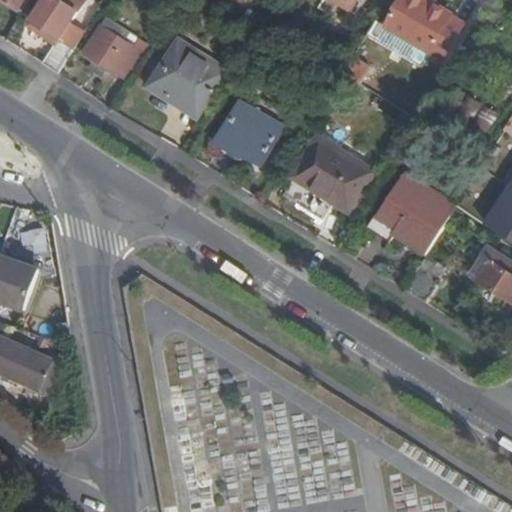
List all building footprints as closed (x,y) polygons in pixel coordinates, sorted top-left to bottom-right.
[(34,0),(0,0),(24,16),(34,0)] [(61,74),(106,0),(47,0),(34,21),(61,39),(46,64),(61,74)] [(326,0),(321,9),(331,15),(339,2),(354,10),(359,0),(326,0)] [(466,27),(423,0),(400,0),(385,26),(444,62),(466,27)] [(126,65),(137,71),(151,49),(108,22),(88,53),(98,59),(92,68),(106,77),(112,68),(120,73),(126,65)] [(150,88),(200,119),(232,68),(182,37),(150,88)] [(137,71),(126,65),(121,72),(133,78),(137,71)] [(474,151),(498,115),(450,85),(430,120),(474,151)] [(242,104),(221,140),(244,154),(246,152),(264,163),(285,130),(242,104)] [(511,135),(506,131),(476,180),(489,189),(499,175),(511,183),(511,135)] [(352,213),(377,175),(319,139),(296,179),(352,213)] [(432,250),(458,208),(408,177),(375,230),(395,242),(402,232),(432,250)] [(471,275),(481,282),(491,265),(511,278),(511,261),(490,246),(471,275)] [(38,269),(0,255),(0,302),(23,311),(38,269)] [(407,291),(428,304),(449,269),(428,256),(407,291)] [(511,278),(491,265),(481,282),(511,302),(511,278)] [(72,337),(68,318),(46,322),(49,341),(72,337)] [(0,374),(39,392),(51,361),(0,338),(0,374)]
